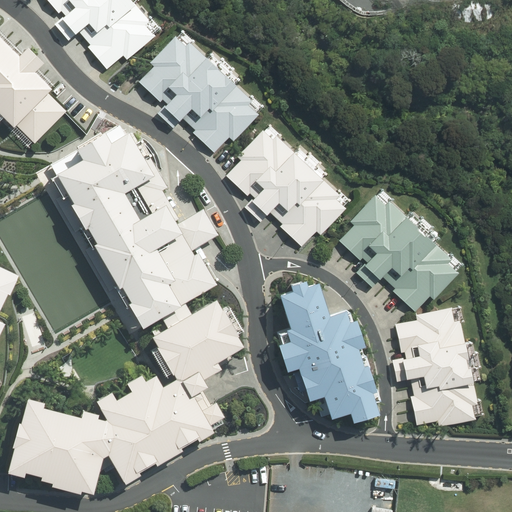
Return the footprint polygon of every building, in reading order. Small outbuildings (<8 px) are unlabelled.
[(151,23),(131,0),(45,0),(97,63),(151,23)] [(248,98),(172,29),(136,69),(212,138),(248,98)] [(0,42),(0,111),(33,145),(67,112),(0,42)] [(348,199),(266,122),(220,170),(302,247),(348,199)] [(83,160),(57,174),(139,318),(157,307),(178,296),(211,277),(194,250),(179,225),(130,133),(112,143),(107,132),(77,149),(83,160)] [(460,265),(380,187),(336,233),(415,309),(460,265)] [(200,212),(179,225),(194,250),(215,236),(200,212)] [(0,301),(10,276),(0,270),(0,301)] [(325,391),(333,414),(351,408),(353,417),(382,408),(379,400),(347,304),(330,310),(320,277),(281,289),(295,335),(279,339),(288,367),(300,363),(311,396),(325,391)] [(97,418),(30,398),(10,467),(94,489),(99,473),(103,457),(111,456),(125,484),(198,438),(217,430),(189,379),(243,350),(217,302),(190,317),(178,296),(157,307),(170,328),(153,338),(176,379),(163,388),(157,376),(146,382),(143,375),(127,383),(131,391),(116,401),(112,393),(97,402),(106,421),(103,420),(99,419),(97,418)] [(481,417),(457,302),(394,317),(418,429),(481,417)]
